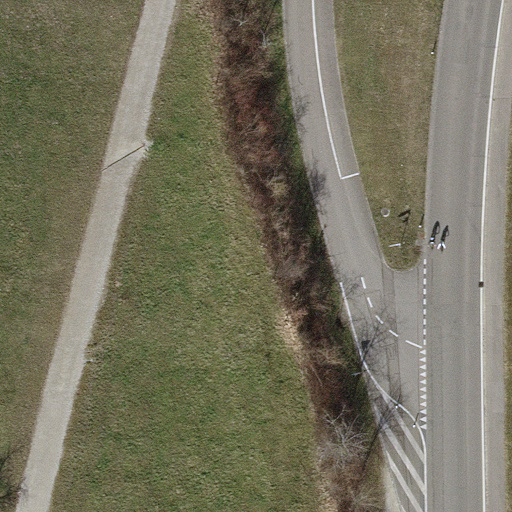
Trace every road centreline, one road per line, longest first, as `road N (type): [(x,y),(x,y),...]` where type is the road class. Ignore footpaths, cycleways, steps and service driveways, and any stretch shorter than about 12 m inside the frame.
road 1 (track): [(172,0),(44,511)]
road 2 (residential): [(455,353),(423,348),(386,327),(371,300),(321,115),(310,0)]
road 3 (residential): [(476,0),(462,122),(455,353)]
road 4 (residential): [(455,353),(456,511)]
